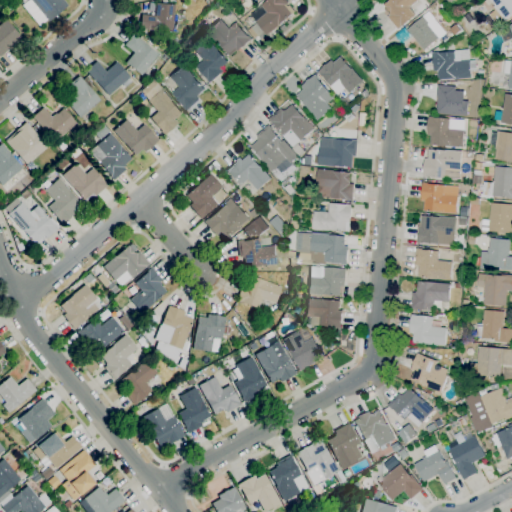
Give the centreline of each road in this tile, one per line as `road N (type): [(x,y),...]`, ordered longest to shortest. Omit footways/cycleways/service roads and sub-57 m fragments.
road 1 (residential): [(332,0),(397,81),(373,370),(159,489)]
road 2 (residential): [(103,0),(91,24),(0,99),(16,297),(177,511)]
road 3 (residential): [(16,297),(59,272),(141,200),(349,0)]
